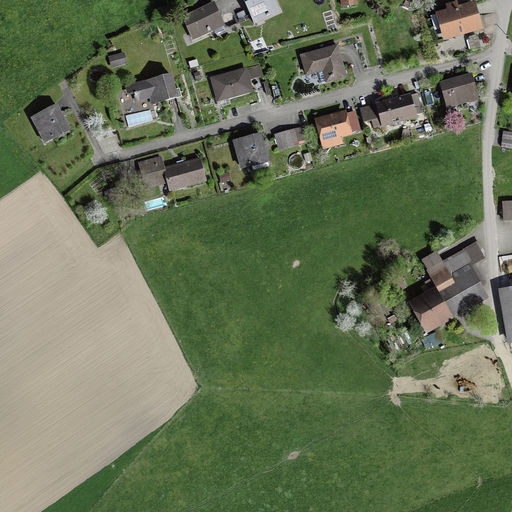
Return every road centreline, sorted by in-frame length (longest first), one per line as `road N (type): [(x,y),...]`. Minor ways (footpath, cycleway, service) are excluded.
road 1 (residential): [(103,159),(500,51)]
road 2 (residential): [(511,381),(499,343),(487,175),(500,51)]
